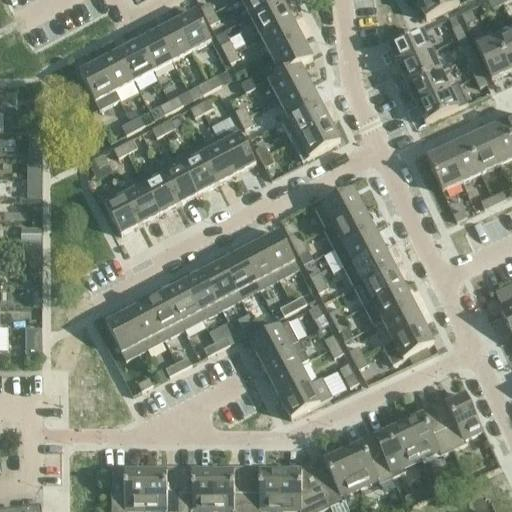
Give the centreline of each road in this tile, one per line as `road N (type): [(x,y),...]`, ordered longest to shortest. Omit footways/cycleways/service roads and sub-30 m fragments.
road 1 (residential): [(237,384),(132,436),(285,438),(469,354)]
road 2 (residential): [(101,300),(379,161)]
road 3 (residential): [(379,161),(344,67),(340,0)]
road 4 (residential): [(437,287),(379,161)]
